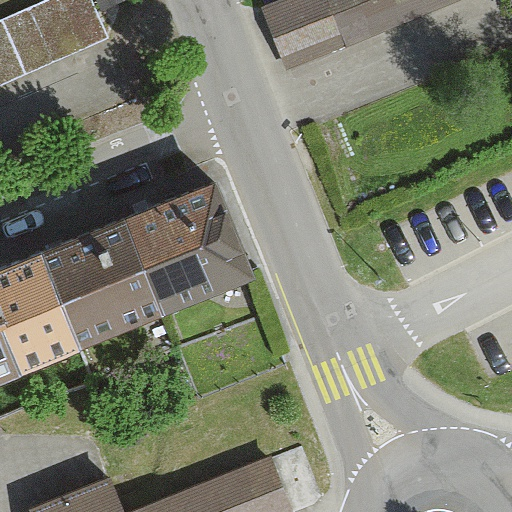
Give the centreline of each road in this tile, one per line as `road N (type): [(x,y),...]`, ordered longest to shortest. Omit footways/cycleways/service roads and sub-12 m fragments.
road 1 (tertiary): [(388,457),(245,109)]
road 2 (residential): [(245,109),(0,206)]
road 3 (tertiary): [(511,483),(479,455),(449,446),(388,457)]
